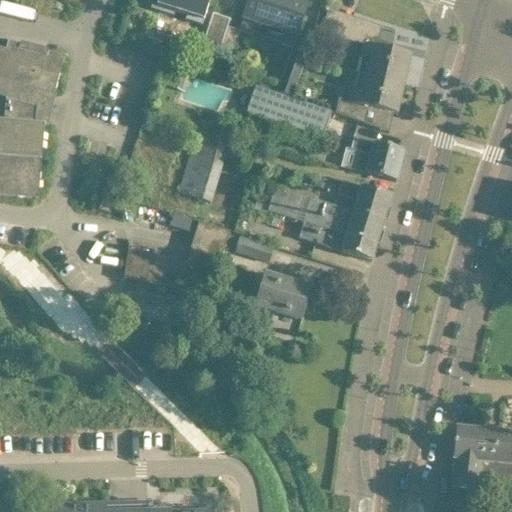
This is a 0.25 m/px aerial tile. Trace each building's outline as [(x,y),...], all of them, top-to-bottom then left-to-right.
[(153,0),(151,10),(173,17),(174,12),(176,12),(203,21),(209,0),(153,0)] [(270,29),(279,0),(249,0),(239,32),(252,36),(255,24),(270,29)] [(293,50),(301,23),(307,4),(294,0),(279,0),(270,29),(286,34),(282,44),(282,46),(293,50)] [(322,30),(320,36),(365,46),(364,50),(362,60),(372,62),(368,77),(403,86),(410,57),(390,52),(376,48),(378,41),(381,28),(328,11),(322,30)] [(217,56),(225,35),(230,20),(212,15),(200,51),(207,53),(205,61),(215,64),(217,56)] [(230,61),(237,39),(225,35),(217,56),(230,61)] [(0,81),(54,96),(54,95),(64,57),(47,52),(46,52),(45,56),(21,50),(22,45),(20,45),(8,42),(6,50),(0,48),(0,81)] [(293,98),(305,61),(289,55),(277,93),(293,98)] [(239,89),(242,81),(220,74),(217,82),(239,89)] [(339,100),(335,114),(351,120),(364,125),(364,124),(368,108),(394,114),(396,115),(403,86),(368,77),(365,93),(355,90),(352,103),(339,100)] [(322,139),(331,113),(255,88),(247,114),(322,139)] [(36,123),(38,104),(4,95),(3,96),(6,97),(5,104),(4,120),(0,119),(0,196),(38,200),(44,131),(45,124),(36,123)] [(249,164),(253,151),(230,144),(230,142),(197,131),(177,195),(210,205),(212,199),(225,157),(249,164)] [(396,183),(404,152),(354,139),(351,152),(358,154),(354,171),(366,174),(366,175),(396,183)] [(109,181),(105,195),(115,198),(118,199),(122,184),(109,181)] [(361,189),(342,183),(338,196),(357,202),(355,210),(385,219),(391,197),(361,188),(361,189)] [(354,213),(277,190),(275,196),(260,191),(255,207),(304,223),(299,240),(342,253),(372,262),(385,219),(355,210),(354,213)] [(102,194),(98,211),(108,214),(110,215),(115,198),(105,195),(102,194)] [(207,304),(230,233),(199,223),(186,263),(181,262),(182,260),(142,254),(143,250),(129,248),(124,280),(176,288),(175,294),(207,304)] [(268,263),(273,249),(239,238),(235,253),(268,263)] [(301,322),(311,289),(292,283),(265,275),(255,308),(272,313),(273,309),(301,318),(300,322),(301,322)] [(487,431),(457,428),(455,443),(454,443),(454,445),(455,446),(453,460),(454,460),(451,489),(480,492),(482,475),(511,477),(511,433),(497,432),(497,430),(487,429),(487,431)] [(4,507),(29,506),(28,493),(4,494),(4,507)]
